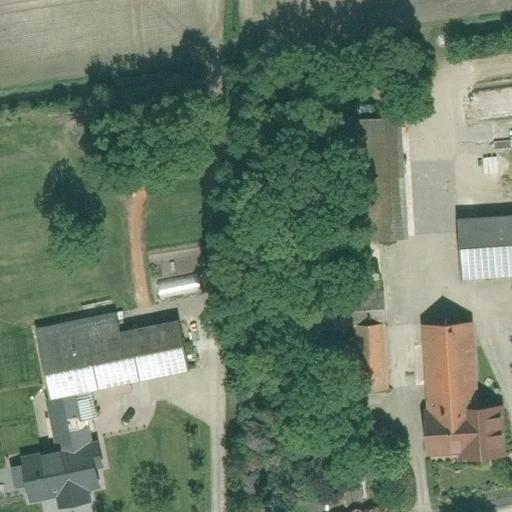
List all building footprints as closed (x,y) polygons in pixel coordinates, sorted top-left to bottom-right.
[(361,138),(406,138),(407,117),(361,116),(361,138)] [(464,278),(511,274),(511,217),(461,220),(464,278)] [(202,292),(200,277),(161,282),(163,297),(202,292)] [(115,311),(33,330),(47,393),(186,361),(175,314),(119,326),(115,311)] [(382,317),(354,319),(358,387),(386,386),(382,317)] [(470,321),(424,324),(432,457),(503,452),(499,403),(475,404),(470,321)] [(143,392),(104,402),(107,414),(146,404),(143,392)] [(42,494),(97,482),(88,441),(33,454),(42,494)]
